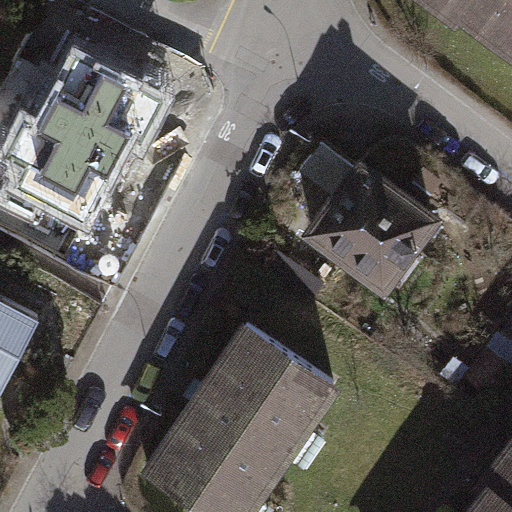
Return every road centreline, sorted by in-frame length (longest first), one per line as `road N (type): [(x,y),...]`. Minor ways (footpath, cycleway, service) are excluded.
road 1 (residential): [(290,42),(41,511)]
road 2 (residential): [(511,160),(448,110),(290,42)]
road 3 (residential): [(290,42),(128,0)]
